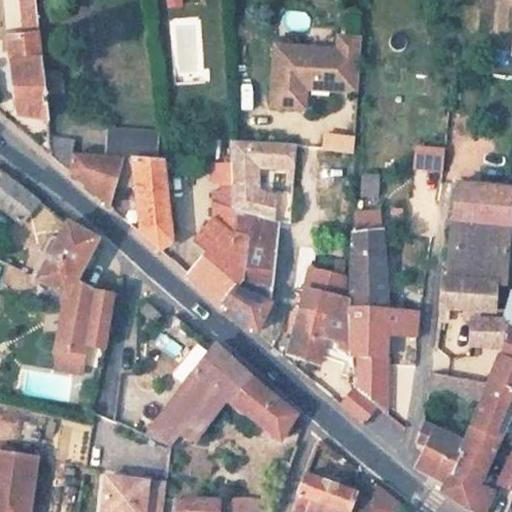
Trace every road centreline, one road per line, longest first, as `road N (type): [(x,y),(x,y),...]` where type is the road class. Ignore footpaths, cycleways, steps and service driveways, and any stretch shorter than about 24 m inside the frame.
road 1 (tertiary): [(0,142),(318,406)]
road 2 (tertiary): [(318,406),(442,511)]
